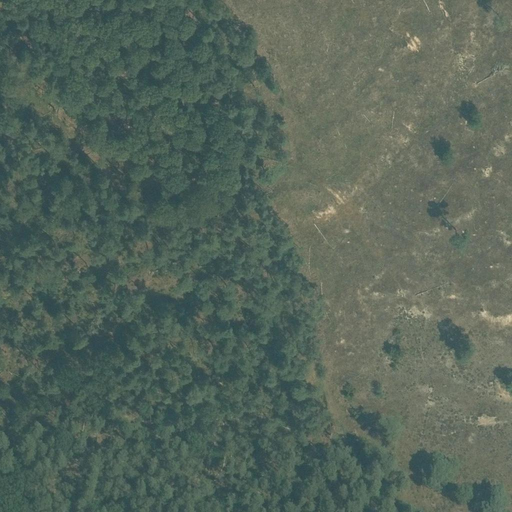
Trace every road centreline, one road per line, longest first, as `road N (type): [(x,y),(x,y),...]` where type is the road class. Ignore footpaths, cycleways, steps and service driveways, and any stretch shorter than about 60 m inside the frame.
road 1 (track): [(0,37),(84,120),(296,270),(359,511)]
road 2 (track): [(177,0),(192,22),(214,107),(234,132),(322,183),(360,216),(396,283),(431,385),(418,487),(438,511)]
